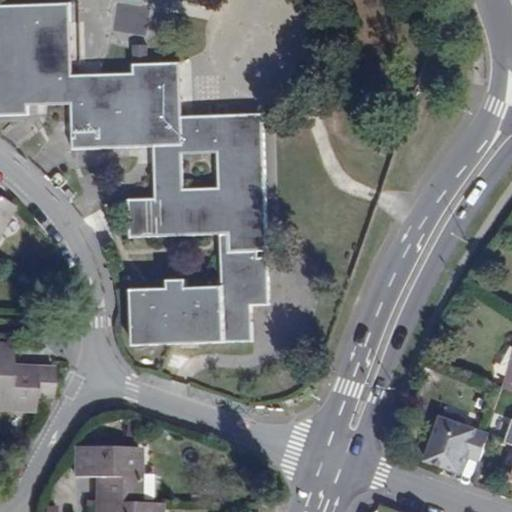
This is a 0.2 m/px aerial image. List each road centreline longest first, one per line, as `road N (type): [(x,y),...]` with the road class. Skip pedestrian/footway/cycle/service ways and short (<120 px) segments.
road 1 (tertiary): [(506,45),(492,109),(369,314),(316,456)]
road 2 (tertiary): [(353,468),(408,325),(485,187),(511,156)]
road 3 (residential): [(81,377),(316,456)]
road 4 (residential): [(81,377),(90,311),(64,236),(0,172)]
road 5 (residential): [(2,511),(12,507),(81,377)]
road 6 (residential): [(353,468),(497,511)]
